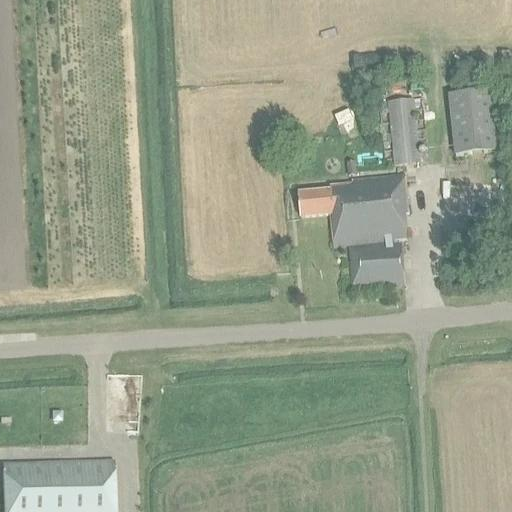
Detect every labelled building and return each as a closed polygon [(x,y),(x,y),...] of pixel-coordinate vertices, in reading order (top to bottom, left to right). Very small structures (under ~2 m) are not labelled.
[(334,85),(249,90),(251,115),(335,109),(334,85)] [(497,155),(491,95),(448,99),(454,159),(497,155)] [(419,166),(412,102),(388,104),(394,169),(419,166)] [(356,180),(354,165),(346,165),(348,181),(356,180)] [(352,187),(329,189),(330,192),(298,196),(300,220),(330,218),(333,250),(401,241),(406,240),(404,218),(408,218),(405,177),(351,183),(352,187)] [(404,287),(401,246),(348,249),(351,290),(404,287)] [(116,511),(114,464),(2,467),(3,511),(116,511)]
